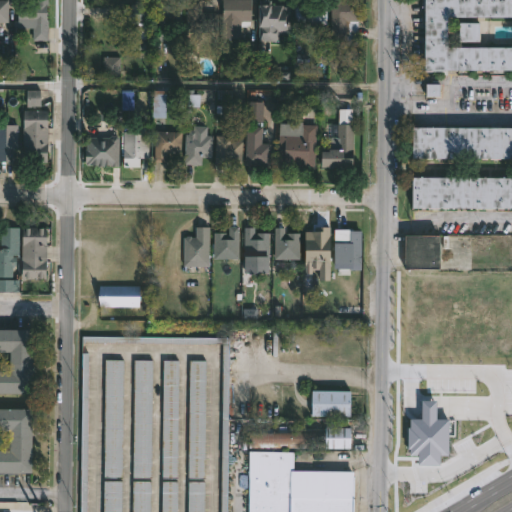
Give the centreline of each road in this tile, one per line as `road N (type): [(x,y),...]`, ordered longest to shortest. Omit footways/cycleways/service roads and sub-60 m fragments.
road 1 (residential): [(64,511),(68,0)]
road 2 (residential): [(387,0),(385,511)]
road 3 (residential): [(385,196),(0,193)]
